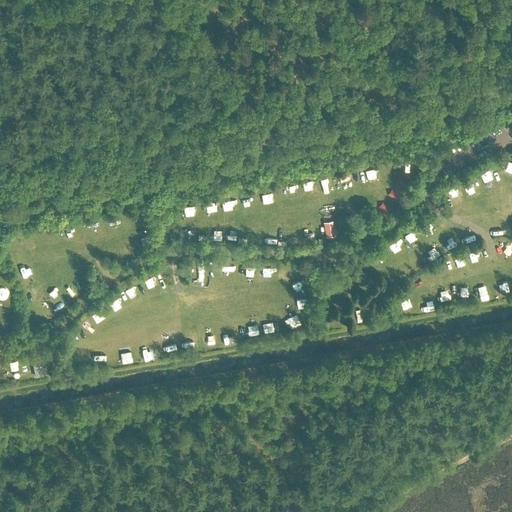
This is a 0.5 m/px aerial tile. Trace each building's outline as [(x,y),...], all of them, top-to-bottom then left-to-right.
[(397,182),(404,186),(407,180),(400,177),(397,182)] [(389,195),(395,200),(399,195),(393,190),(389,195)] [(389,209),(384,203),(379,208),(385,213),(389,209)] [(336,235),(333,220),(323,222),(326,237),(336,235)] [(468,252),(471,261),(483,257),(480,248),(468,252)] [(34,376),(43,374),(41,362),(31,365),(34,376)]
